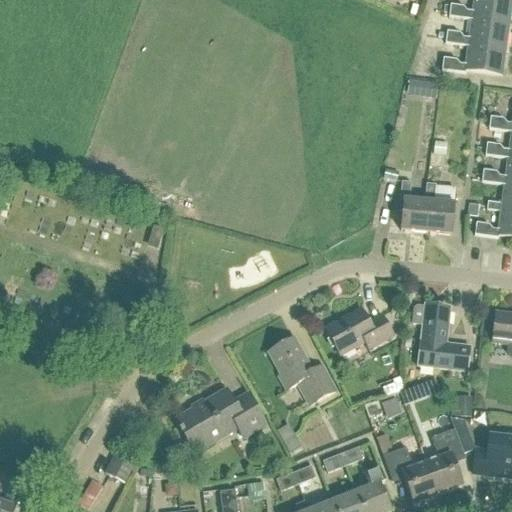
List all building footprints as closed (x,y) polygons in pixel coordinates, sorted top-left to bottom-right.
[(449,19),(472,23),(473,20),(510,25),(511,0),(475,0),(473,16),(466,14),(463,10),(450,8),(449,19)] [(445,46),(469,50),(469,47),(506,51),(510,25),(473,20),(472,23),(470,42),(462,41),(460,37),(447,35),(445,46)] [(469,47),(469,50),(466,68),(459,67),(457,64),(443,63),(442,74),(465,78),(466,74),(503,79),(506,51),(469,47)] [(511,126),(505,126),(503,123),(490,121),(488,132),(511,135),(511,126)] [(485,158),(509,161),(509,159),(511,159),(511,143),(511,153),(502,152),(500,149),(487,147),(485,158)] [(511,185),(511,159),(509,159),(509,161),(507,181),(499,180),(496,176),(483,174),(481,185),(506,188),(506,185),(511,185)] [(398,177),(385,174),(383,183),(396,186),(398,177)] [(511,213),(511,185),(506,185),(506,188),(503,208),(490,206),(489,214),(502,216),(503,212),(511,213)] [(429,206),(426,206),(410,204),(412,187),(403,186),(400,204),(404,204),(400,234),(425,237),(429,206)] [(429,206),(425,237),(451,241),(455,209),(434,206),(436,190),(428,189),(426,206),(429,206)] [(477,222),(478,210),(467,209),(466,221),(477,222)] [(511,242),(511,213),(503,212),(502,216),(500,235),(492,234),(489,229),(476,227),(474,241),(499,244),(499,240),(511,242)] [(157,252),(163,231),(153,228),(147,249),(157,252)] [(423,312),(416,311),(413,314),(411,328),(421,329),(417,371),(466,376),(469,351),(445,348),(449,312),(423,309),(423,312)] [(369,327),(361,312),(324,332),(339,360),(364,346),(367,353),(392,340),(382,320),(369,327)] [(511,317),(495,316),(491,346),(511,348),(511,317)] [(312,375),(294,342),(268,356),(280,379),(278,380),(286,394),(297,388),(308,409),(335,394),(322,369),(312,375)] [(385,399),(401,393),(400,380),(392,384),(393,387),(382,391),(385,399)] [(233,405),(225,392),(174,423),(194,458),(237,432),(243,442),(266,428),(247,397),(233,405)] [(451,406),(450,416),(457,416),(456,421),(471,422),(471,401),(458,401),(458,406),(451,406)] [(424,465),(436,499),(461,490),(451,462),(463,458),(454,433),(430,442),(437,460),(424,465)] [(381,439),(376,442),(382,459),(388,457),(386,453),(391,451),(386,438),(381,439)] [(476,452),(473,478),(493,480),(510,482),(510,478),(511,472),(511,469),(511,440),(489,438),(487,453),(476,452)] [(294,443),(282,450),(288,461),(300,454),(294,443)] [(99,446),(90,461),(99,466),(108,451),(99,446)] [(340,458),(344,470),(362,463),(357,451),(340,458)] [(436,499),(424,465),(412,469),(405,451),(388,457),(382,459),(391,484),(402,480),(412,508),(436,499)] [(123,486),(134,464),(115,454),(104,476),(123,486)] [(326,477),(344,470),(340,458),(322,465),(326,477)] [(293,476),(298,488),(315,481),(310,469),(293,476)] [(382,485),(378,473),(366,478),(370,490),(354,496),(360,511),(388,511),(379,489),(386,487),(385,484),(382,485)] [(280,495),(298,488),(293,476),(275,483),(280,495)] [(84,479),(73,504),(85,509),(96,484),(84,479)] [(165,499),(163,482),(147,484),(149,501),(165,499)] [(227,495),(228,511),(237,511),(235,494),(227,495)] [(228,511),(227,495),(218,496),(219,511),(228,511)] [(331,505),(333,511),(360,511),(354,496),(331,505)] [(314,511),(333,511),(331,505),(329,499),(319,503),(322,509),(314,511)]
